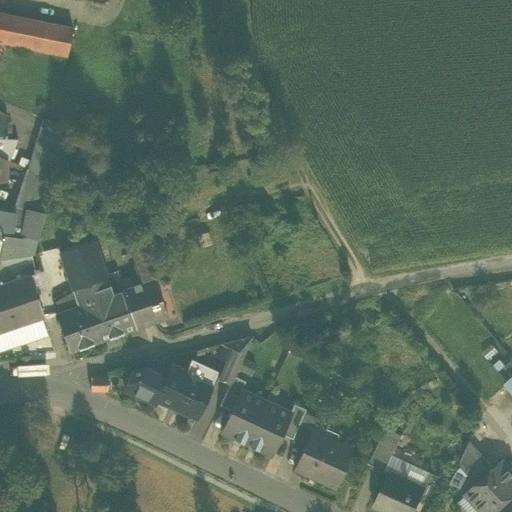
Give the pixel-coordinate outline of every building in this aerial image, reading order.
[(0,42),(1,42),(41,50),(47,23),(0,13),(0,42)] [(71,27),(47,23),(41,50),(66,55),(71,27)] [(27,169),(54,180),(65,143),(69,128),(43,118),(30,161),(27,169)] [(6,139),(6,137),(0,136),(0,156),(5,158),(9,160),(17,139),(6,139)] [(18,164),(27,169),(30,161),(21,157),(18,164)] [(14,205),(29,210),(42,214),(43,212),(51,191),(54,180),(27,169),(26,169),(14,205)] [(44,215),(42,214),(29,210),(20,237),(36,239),(44,215)] [(0,234),(4,235),(10,236),(15,214),(0,211),(0,234)] [(66,219),(43,212),(42,214),(44,215),(36,239),(36,240),(32,253),(32,255),(55,251),(66,219)] [(10,236),(4,235),(0,253),(0,257),(31,254),(32,253),(36,240),(10,236)] [(73,291),(107,280),(105,274),(97,251),(93,240),(58,251),(72,291),(73,291)] [(97,251),(105,274),(115,271),(116,271),(109,248),(97,251)] [(129,253),(140,282),(152,277),(142,248),(129,253)] [(0,329),(43,316),(29,275),(34,273),(31,254),(0,257),(0,329)] [(121,290),(115,271),(105,274),(107,280),(111,293),(121,290)] [(143,293),(125,299),(135,328),(156,321),(167,317),(166,315),(161,317),(156,302),(153,303),(146,284),(154,281),(153,279),(140,283),(143,293)] [(73,291),(77,305),(111,293),(107,280),(73,291)] [(166,315),(154,281),(146,284),(153,303),(156,302),(161,317),(166,315)] [(140,283),(122,290),(125,299),(143,293),(140,283)] [(121,290),(111,293),(77,305),(55,313),(68,352),(97,342),(135,329),(135,328),(125,299),(122,290),(121,289),(121,290)] [(232,348),(243,353),(251,336),(222,343),(232,348)] [(218,378),(229,383),(233,376),(244,354),(243,353),(232,348),(218,378)] [(171,365),(165,378),(155,399),(157,400),(195,418),(211,385),(188,375),(189,374),(171,365)] [(155,403),(157,400),(155,399),(165,378),(143,368),(134,370),(125,389),(155,403)] [(245,381),(233,376),(229,383),(219,405),(230,410),(240,389),(241,389),(245,381)] [(90,390),(108,390),(108,378),(90,378),(90,390)] [(220,431),(245,443),(265,401),(241,389),(240,389),(230,410),(220,431)] [(290,412),(265,401),(245,443),(271,455),(281,434),(291,413),(290,412)] [(281,434),(291,439),(302,416),(305,409),(293,404),(290,412),(291,413),(281,434)] [(302,416),(291,439),(305,445),(311,432),(315,422),(302,416)] [(385,428),(381,437),(397,444),(402,435),(385,428)] [(294,468),(334,487),(350,451),(334,443),(332,446),(310,436),(312,433),(311,432),(305,445),(294,468)] [(392,455),(397,444),(381,437),(369,464),(385,471),(392,455)] [(459,464),(466,473),(484,457),(470,440),(459,464)] [(389,472),(426,488),(432,473),(392,455),(385,471),(388,473),(389,472)] [(493,468),(484,457),(466,473),(476,484),(493,468)] [(466,493),(483,511),(487,511),(511,489),(511,471),(502,460),(493,468),(476,484),(466,493)] [(373,505),(388,511),(414,511),(426,488),(389,472),(388,473),(373,505)] [(511,511),(511,489),(487,511),(511,511)]
